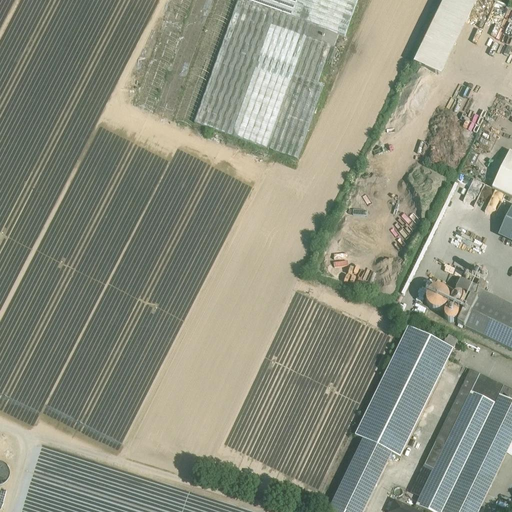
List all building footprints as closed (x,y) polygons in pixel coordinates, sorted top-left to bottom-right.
[(172,0),(135,106),(152,113),(192,0),(172,0)] [(194,0),(154,114),(171,121),(214,0),(194,0)] [(216,0),(174,121),(191,128),(194,120),(236,0),(216,0)] [(358,1),(355,0),(238,0),(194,124),(297,161),(305,139),(323,87),(317,84),(331,48),(334,48),(338,35),(345,38),(358,1)] [(475,0),(444,0),(413,65),(438,77),(475,0)] [(334,48),(331,48),(326,63),(332,65),(337,50),(334,48)] [(511,153),(510,152),(492,190),(511,199),(511,153)] [(511,207),(500,233),(511,238),(511,207)] [(455,278),(458,274),(447,266),(444,270),(455,278)] [(482,290),(460,279),(455,290),(470,298),(471,297),(478,300),(482,290)] [(449,305),(449,300),(449,296),(446,292),(442,289),(438,289),(433,290),(429,292),(427,296),(426,301),(427,305),(429,309),(433,311),(438,312),(442,311),(446,309),(449,305)] [(465,304),(465,302),(465,299),(463,297),(461,295),(458,294),(455,295),(453,297),(451,299),(451,302),(452,305),(453,307),(455,308),(458,309),(461,308),(463,307),(465,304)] [(511,316),(478,300),(471,297),(470,298),(457,325),(511,351),(511,316)] [(458,318),(459,316),(458,313),(456,311),(454,309),(451,309),(449,309),(446,311),(445,313),(444,316),(445,319),(446,321),(449,322),(451,323),(454,322),(457,321),(458,318)] [(408,328),(355,436),(364,441),(392,455),(401,459),(458,341),(448,336),(446,340),(445,340),(443,345),(408,328)] [(511,391),(470,371),(424,466),(433,471),(416,507),(427,511),(478,511),(511,442),(511,391)] [(364,441),(329,511),(363,511),(392,455),(364,441)] [(413,511),(395,503),(391,511),(413,511)]
